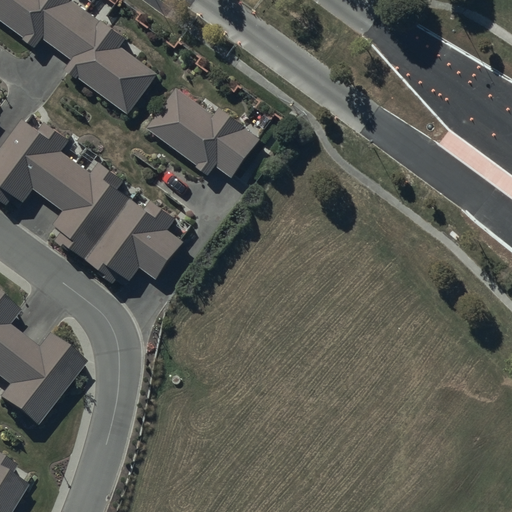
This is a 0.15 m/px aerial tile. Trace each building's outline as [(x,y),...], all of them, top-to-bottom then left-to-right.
[(0,0),(0,24),(37,53),(45,43),(74,64),(67,74),(130,119),(158,79),(120,52),(126,43),(67,0),(0,0)] [(178,93),(150,132),(201,168),(199,171),(210,179),(217,170),(234,183),(263,142),(222,114),(216,119),(178,93)] [(23,124),(0,157),(0,205),(9,213),(13,207),(26,211),(37,195),(65,216),(54,232),(63,239),(57,248),(115,288),(120,280),(132,287),(143,272),(159,284),(186,246),(169,235),(176,223),(153,206),(146,212),(119,192),(125,184),(101,167),(91,178),(63,156),(70,144),(47,127),(41,136),(23,124)] [(0,383),(9,390),(0,400),(0,402),(36,431),(85,367),(52,339),(38,352),(7,330),(19,316),(0,300),(0,383)] [(0,511),(11,511),(24,488),(9,481),(14,472),(0,465),(0,511)]
